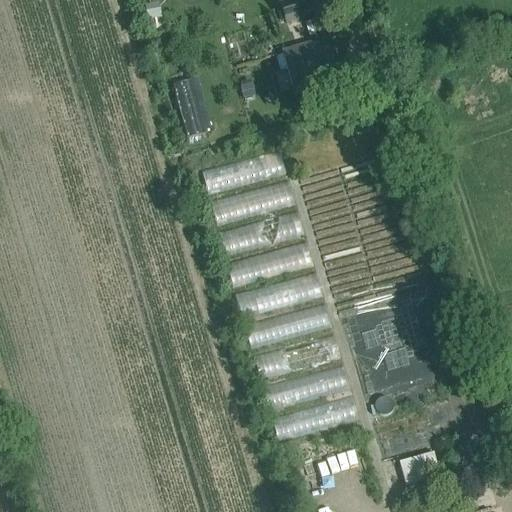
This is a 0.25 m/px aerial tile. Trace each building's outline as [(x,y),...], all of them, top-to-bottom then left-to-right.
[(291,0),(293,2),(280,6),(286,25),(329,11),(325,0),(291,0)] [(281,52),(297,106),(341,93),(325,40),(281,52)] [(253,90),(251,81),(241,84),(245,101),(253,99),(251,91),(253,90)] [(187,141),(205,136),(190,82),(172,87),(187,141)] [(280,441),(358,421),(287,148),(205,169),(213,199),(214,198),(230,260),(229,260),(237,290),(239,289),(263,383),(265,383),(280,441)] [(434,455),(400,465),(402,472),(407,489),(438,479),(438,480),(441,479),(434,455)]
